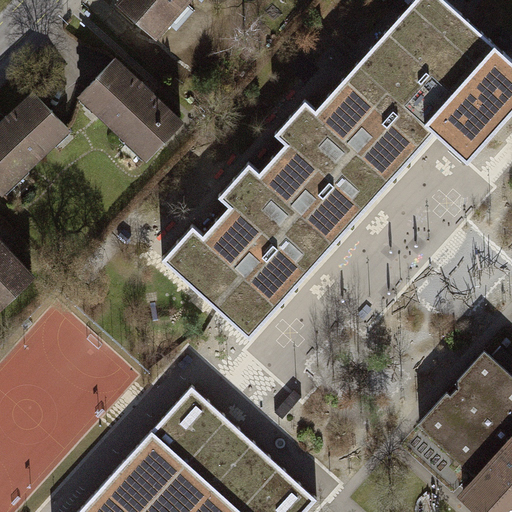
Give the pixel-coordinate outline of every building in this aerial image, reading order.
[(187,0),(114,0),(114,1),(155,36),(187,0)] [(511,107),(511,51),(454,0),(412,0),(318,105),(307,96),(278,129),(288,138),(261,169),(249,158),(222,189),(233,200),(206,230),(195,221),(165,254),(251,330),(435,124),(469,155),(511,107)] [(116,52),(78,91),(148,156),(186,116),(116,52)] [(72,125),(34,84),(0,115),(0,188),(2,191),(72,125)] [(0,231),(0,307),(37,270),(0,231)] [(511,511),(511,377),(484,352),(417,425),(476,479),(461,496),(478,511),(511,511)] [(298,511),(315,494),(192,385),(77,511),(298,511)]
